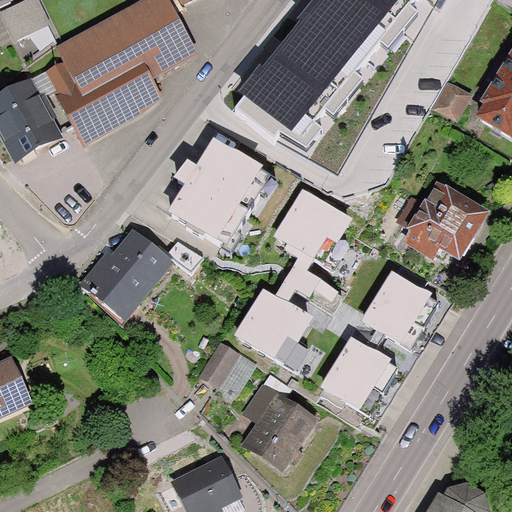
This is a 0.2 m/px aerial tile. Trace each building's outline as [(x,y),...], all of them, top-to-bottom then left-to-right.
[(10,0),(0,0),(0,10),(12,4),(10,0)] [(49,25),(36,0),(32,0),(6,13),(18,41),(27,36),(45,27),(49,25)] [(155,0),(60,52),(65,65),(47,75),(79,140),(160,96),(151,78),(193,54),(165,0),(155,0)] [(416,0),(325,0),(244,97),(297,141),(416,0)] [(511,60),(484,107),(488,112),(481,124),(511,142),(511,60)] [(472,101),(449,88),(436,113),(458,125),(472,101)] [(57,139),(30,89),(0,105),(0,128),(19,162),(57,139)] [(268,179),(211,146),(198,167),(186,160),(174,180),(186,187),(170,213),(228,247),(268,179)] [(484,221),(438,194),(408,244),(438,261),(444,252),(460,261),(484,221)] [(350,221),(306,195),(278,241),(322,267),(350,221)] [(167,266),(136,241),(117,264),(109,257),(80,291),(120,323),(167,266)] [(206,262),(179,245),(172,257),(192,277),(206,262)] [(444,297),(399,270),(367,324),(411,351),(444,297)] [(311,320),(267,294),(239,340),(284,366),(311,320)] [(394,368),(350,343),(322,388),(367,415),(394,368)] [(258,366),(220,345),(201,379),(239,400),(258,366)] [(0,421),(31,407),(10,361),(0,366),(0,421)] [(286,392),(271,381),(246,419),(259,428),(247,446),(284,471),(315,424),(280,401),(286,392)] [(218,463),(173,488),(186,511),(217,511),(239,500),(218,463)] [(444,501),(437,498),(428,511),(487,511),(485,501),(468,490),(448,495),(444,501)]
